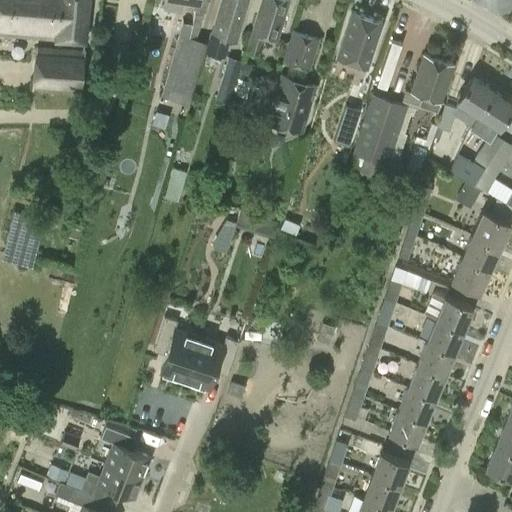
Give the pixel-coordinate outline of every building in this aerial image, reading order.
[(0,0),(0,29),(53,33),(53,39),(84,42),(88,0),(0,0)] [(187,103),(203,51),(206,41),(195,38),(204,9),(205,0),(163,0),(162,8),(180,11),(181,0),(191,0),(192,0),(191,7),(185,6),(177,33),(160,95),(187,103)] [(208,32),(206,41),(203,51),(224,57),(229,38),(235,40),(246,0),(219,0),(210,33),(208,32)] [(260,0),(245,50),(258,54),(264,34),(277,38),(288,0),(260,0)] [(367,64),(381,21),(350,11),(336,54),(367,64)] [(293,30),(283,59),(308,67),(318,38),(293,30)] [(388,86),(405,40),(394,36),(377,82),(388,86)] [(83,49),(84,49),(35,46),(30,91),(79,96),(82,63),(83,49)] [(406,133),(404,132),(409,115),(412,116),(414,109),(416,109),(417,104),(437,111),(440,101),(452,64),(422,53),(410,91),(404,89),(400,102),(371,92),(351,153),(353,153),(334,209),(344,213),(353,185),(376,193),(379,183),(370,181),(376,161),(387,165),(394,167),(406,133)] [(232,91),(241,60),(227,56),(218,87),(219,87),(215,97),(228,102),(231,91),(232,91)] [(276,87),(257,81),(249,108),(268,114),(266,121),(302,132),(316,85),(280,75),(276,87)] [(444,103),(436,127),(441,128),(449,131),(454,115),(470,125),(492,89),(471,75),(455,100),(457,101),(454,106),(444,103)] [(473,183),(502,138),(494,133),(498,127),(511,105),(511,101),(492,89),(470,125),(468,128),(462,140),(477,150),(462,173),(460,177),(473,183)] [(348,145),(359,110),(344,105),(333,140),(348,145)] [(511,147),(511,144),(502,138),(473,183),(484,190),(485,189),(511,147)] [(403,177),(413,180),(424,148),(414,145),(403,177)] [(185,169),(172,165),(163,195),(177,198),(185,169)] [(422,184),(413,209),(423,212),(432,187),(422,184)] [(511,216),(511,206),(505,202),(505,203),(495,197),(488,213),(509,222),(510,222),(511,216)] [(413,209),(405,232),(414,236),(423,212),(413,209)] [(499,246),(510,222),(509,222),(488,213),(481,209),(471,233),(499,246)] [(275,229),(276,214),(239,212),(239,227),(275,229)] [(227,215),(212,241),(223,247),(238,222),(227,215)] [(295,233),(299,222),(284,216),(280,227),(295,233)] [(414,236),(405,232),(397,255),(407,259),(414,236)] [(471,233),(461,255),(489,268),(499,246),(471,233)] [(478,291),(489,268),(461,255),(450,279),(478,291)] [(389,279),(383,298),(394,302),(401,283),(389,279)] [(472,306),(444,295),(434,318),(462,329),(472,306)] [(386,325),(394,302),(383,298),(375,321),(386,325)] [(159,373),(184,381),(199,336),(174,328),(177,320),(163,315),(153,346),(167,350),(159,373)] [(434,318),(425,341),(452,353),(462,329),(434,318)] [(375,321),(367,344),(378,348),(386,325),(375,321)] [(199,336),(184,381),(208,389),(215,366),(229,371),(238,340),(225,336),(223,344),(199,336)] [(425,341),(416,363),(443,374),(452,353),(425,341)] [(370,373),(378,348),(367,344),(358,369),(370,373)] [(416,363),(406,388),(433,399),(443,374),(416,363)] [(358,369),(350,393),(362,397),(370,373),(358,369)] [(406,388),(396,410),(424,421),(433,399),(406,388)] [(350,393),(343,415),(354,419),(362,397),(350,393)] [(424,421),(396,410),(387,431),(415,443),(424,421)] [(511,423),(504,421),(494,444),(511,451),(511,423)] [(112,442),(104,461),(141,476),(150,456),(132,449),(137,437),(104,425),(100,437),(112,442)] [(63,429),(58,443),(74,449),(79,435),(63,429)] [(328,460),(340,464),(346,445),(335,441),(328,460)] [(511,477),(511,451),(494,444),(484,467),(511,478),(511,477)] [(380,451),(370,476),(398,487),(407,462),(380,451)] [(332,485),(340,464),(328,460),(321,481),(332,485)] [(79,488),(107,499),(112,488),(133,497),(141,476),(104,461),(96,481),(84,477),(79,488)] [(390,508),(398,487),(370,476),(362,497),(390,508)] [(105,511),(103,511),(107,499),(79,488),(58,481),(54,493),(56,494),(55,499),(68,505),(65,511),(105,511)] [(321,481),(312,505),(324,509),(332,485),(321,481)] [(362,497),(356,511),(387,511),(390,508),(362,497)]
